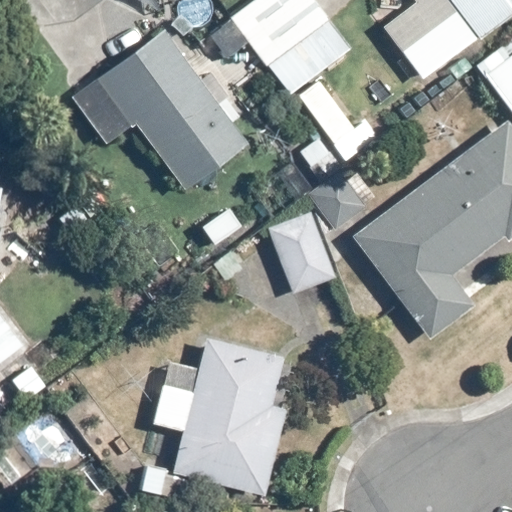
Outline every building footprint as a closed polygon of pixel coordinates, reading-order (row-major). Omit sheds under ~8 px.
[(330,107),(308,77),(325,64),(305,36),(329,18),(315,0),(244,0),(228,12),(287,92),(289,90),(311,120),(330,107)] [(511,10),(511,0),(414,0),(415,2),(383,25),(420,77),(511,10)] [(247,142),(165,27),(70,95),(103,142),(135,120),(184,188),(247,142)] [(511,35),(475,62),(511,113),(511,35)] [(511,236),(511,127),(504,116),(350,234),(430,338),(474,304),(452,275),(507,232),(511,237),(511,236)] [(340,166),(316,135),(294,152),(318,183),(340,166)] [(353,168),(306,197),(325,229),(373,200),(353,168)] [(334,274),(308,210),(265,227),(291,292),(334,274)] [(0,360),(21,343),(0,316),(0,360)] [(180,500),(186,473),(267,490),(286,405),(273,403),(283,354),(204,337),(193,389),(158,382),(150,421),(183,429),(176,465),(142,458),(135,491),(180,500)] [(27,358),(4,377),(27,405),(50,386),(27,358)]
